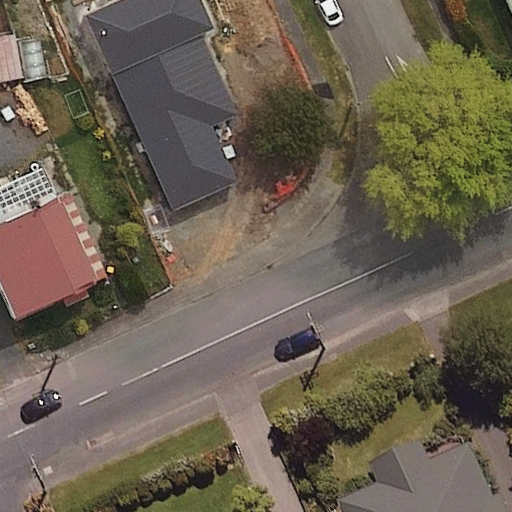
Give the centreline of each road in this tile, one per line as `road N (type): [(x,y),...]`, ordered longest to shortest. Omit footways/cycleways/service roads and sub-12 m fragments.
road 1 (secondary): [(0,439),(465,226)]
road 2 (residential): [(465,226),(361,0)]
